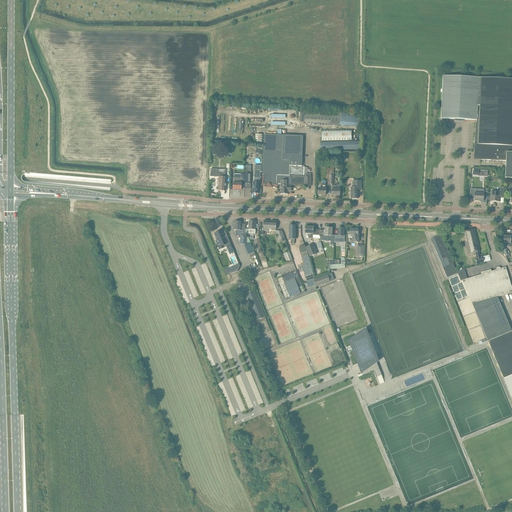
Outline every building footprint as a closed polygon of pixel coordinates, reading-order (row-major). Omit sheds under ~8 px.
[(511,178),(511,79),(443,76),(441,119),(477,120),(476,122),(475,122),(474,150),(477,150),(477,149),(480,149),(480,153),(481,153),(481,155),(480,155),(480,160),(506,161),(505,178),(511,178)] [(341,113),(304,110),(304,122),(340,125),(360,127),(361,115),(341,113)] [(352,140),(351,129),(321,130),(322,141),(352,140)] [(255,134),(255,143),(263,143),(263,134),(255,134)] [(264,135),(262,175),(263,175),(263,185),(267,185),(268,186),(271,186),(272,185),(277,185),(277,184),(281,184),(281,181),(288,181),(288,187),(291,187),(291,184),(304,185),(304,186),(311,186),(311,174),(307,174),(304,174),(304,167),(304,166),(302,166),(303,136),(264,135)] [(360,150),(360,141),(320,142),(320,151),(360,150)] [(213,146),(213,154),(217,154),(217,150),(233,151),(233,147),(213,146)] [(253,188),(252,193),(259,194),(259,189),(260,183),(260,182),(261,171),(262,171),(262,165),(255,165),(254,170),(254,182),(253,188)] [(210,170),(210,176),(213,176),(219,177),(218,186),(218,191),(225,191),(226,186),(226,177),(224,177),(225,170),(216,170),(217,167),(211,167),(211,170),(210,170)] [(233,183),(233,190),(237,190),(237,191),(240,191),(240,190),(241,190),(241,183),(241,180),(245,180),(245,174),(240,174),(234,174),(234,183),(233,183)] [(281,184),(280,194),(288,194),(288,191),(291,191),(291,187),(288,187),(288,181),(281,181),(281,184)] [(326,181),(322,181),(322,183),(322,189),(318,188),(318,195),(326,195),(326,189),(326,181)] [(361,188),(361,181),(353,181),(353,187),(350,187),(351,199),(358,199),(358,188),(361,188)] [(339,185),(336,184),(336,185),(332,185),(332,189),(332,196),(339,196),(340,190),(339,190),(339,185)] [(504,189),(500,189),(500,192),(491,192),(490,202),(500,202),(500,198),(504,198),(504,189)] [(487,192),(483,192),(483,194),(475,193),(474,198),(474,200),(477,201),(483,201),(483,199),(486,199),(486,200),(487,200),(487,192)] [(245,229),(245,234),(255,234),(256,222),(249,221),(248,229),(245,229)] [(234,222),(234,230),(236,230),(235,236),(240,236),(240,244),(245,244),(245,245),(249,255),(250,258),(256,256),(254,252),(249,237),(247,237),(247,236),(245,236),(245,230),(241,230),(241,222),(234,222)] [(258,235),(263,235),(263,229),(264,230),(276,230),(276,222),(264,222),(263,228),(258,228),(258,235)] [(313,227),(305,227),(305,234),(309,234),(309,238),(313,238),(313,234),(319,234),(318,230),(313,229),(313,227)] [(330,245),(334,245),(335,236),(334,236),(334,235),(332,235),(332,228),(325,228),(325,236),(329,236),(329,241),(331,241),(330,245)] [(335,236),(334,243),(337,243),(337,242),(344,242),(345,236),(344,236),(344,229),(338,228),(338,236),(335,236)] [(353,228),(352,228),(351,229),(350,229),(350,235),(349,235),(348,237),(352,238),(352,242),(359,242),(359,233),(358,233),(358,229),(354,229),(353,228)] [(475,253),(476,258),(481,257),(474,229),(464,232),(467,242),(465,243),(468,254),(475,253)] [(217,234),(215,234),(217,241),(216,241),(219,249),(224,247),(223,245),(226,244),(228,248),(232,247),(226,233),(223,234),(222,231),(220,232),(220,233),(217,234)] [(282,231),(275,231),(280,243),(286,241),(282,231)] [(453,263),(441,234),(433,238),(435,243),(432,245),(447,278),(457,274),(453,263)] [(511,236),(504,236),(503,243),(507,243),(507,247),(511,247),(511,251),(511,250),(511,242),(511,243),(511,236)] [(317,254),(313,244),(306,247),(310,257),(317,254)] [(289,251),(284,253),(287,262),(292,260),(289,251)] [(301,264),(306,282),(313,280),(314,280),(307,251),(300,253),(303,264),(301,264)] [(315,260),(312,261),(314,267),(321,265),(319,257),(315,258),(315,260)] [(231,268),(228,269),(228,270),(229,274),(230,274),(237,271),(240,266),(239,264),(236,265),(237,265),(231,268)] [(487,340),(486,341),(488,345),(489,345),(489,344),(511,397),(511,331),(497,297),(511,292),(511,288),(506,267),(500,269),(500,268),(499,267),(497,268),(497,269),(497,270),(491,272),(491,270),(481,273),(481,275),(467,279),(464,270),(457,272),(461,281),(487,340)] [(303,286),(296,271),(282,276),(284,284),(288,293),(298,289),(298,288),(303,286)] [(330,282),(327,275),(313,280),(316,287),(330,282)] [(271,331),(254,290),(246,294),(263,334),(271,331)] [(351,347),(346,349),(349,356),(351,356),(350,352),(353,351),(363,376),(374,371),(377,378),(382,376),(366,334),(349,340),(351,347)]
